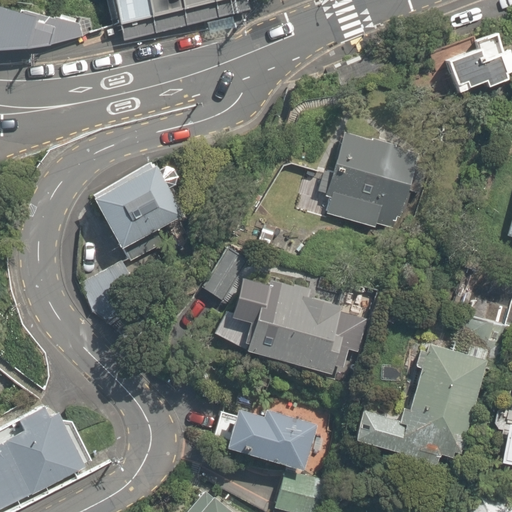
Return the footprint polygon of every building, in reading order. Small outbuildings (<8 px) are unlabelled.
[(235,0),(102,0),(112,44),(239,15),(235,0)] [(0,50),(55,45),(96,30),(96,25),(0,8),(0,50)] [(499,72),(510,67),(496,37),(437,63),(450,93),(477,82),(480,88),(502,78),(499,72)] [(418,153),(341,132),(320,210),(397,232),(418,153)] [(149,164),(85,195),(111,249),(175,217),(149,164)] [(511,200),(501,235),(511,239),(511,200)] [(461,303),(497,317),(511,279),(475,266),(461,303)] [(238,329),(232,352),(340,380),(360,304),(236,271),(222,324),(238,329)] [(482,362),(421,345),(397,432),(459,448),(482,362)] [(511,385),(495,467),(511,470),(511,385)] [(218,408),(210,438),(224,442),(221,451),(296,472),(311,421),(236,400),(232,412),(218,408)] [(37,405),(5,422),(10,430),(0,435),(0,511),(86,464),(55,408),(43,415),(37,405)] [(353,408),(346,442),(389,452),(397,418),(353,408)] [(310,511),(316,481),(275,473),(268,511),(310,511)] [(226,511),(199,491),(182,511),(226,511)] [(466,511),(500,511),(501,502),(467,500),(466,511)]
